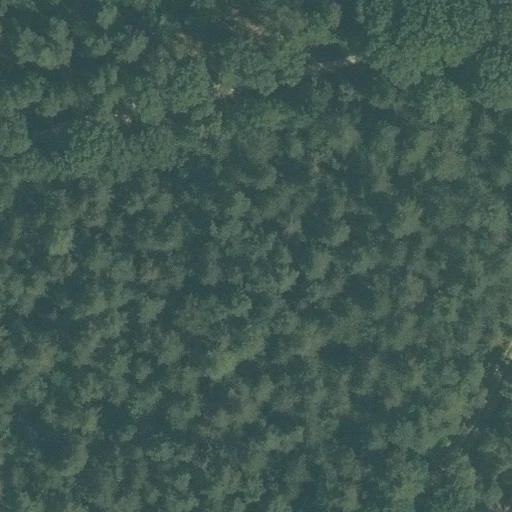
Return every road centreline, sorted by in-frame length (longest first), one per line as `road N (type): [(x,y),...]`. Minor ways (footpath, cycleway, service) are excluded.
road 1 (track): [(0,140),(511,24)]
road 2 (track): [(511,344),(414,511)]
